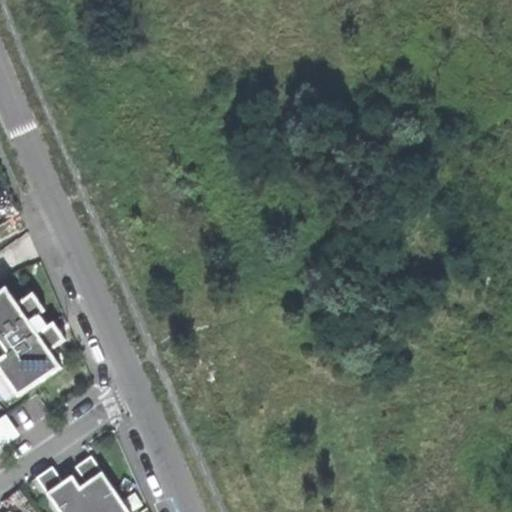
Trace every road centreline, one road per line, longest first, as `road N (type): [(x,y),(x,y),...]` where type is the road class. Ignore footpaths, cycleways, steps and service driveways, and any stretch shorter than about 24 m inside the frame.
road 1 (residential): [(141,395),(0,77)]
road 2 (residential): [(141,395),(0,487)]
road 3 (residential): [(190,511),(141,395)]
